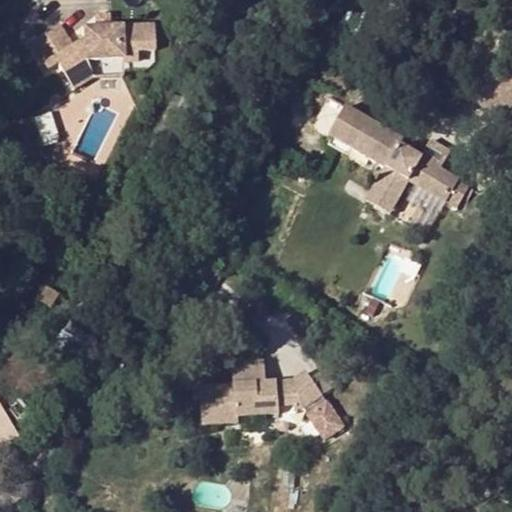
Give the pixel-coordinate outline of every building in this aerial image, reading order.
[(104,6),(92,6),(91,20),(104,20),(104,6)] [(54,14),(25,31),(41,60),(52,54),(57,65),(81,52),(115,51),(115,55),(131,56),(131,44),(148,44),(148,19),(104,20),(91,20),(78,19),(78,29),(67,36),(54,14)] [(81,52),(57,65),(65,79),(83,69),(114,69),(115,55),(115,51),(81,52)] [(396,135),(340,105),(324,133),(329,136),(349,148),(382,166),(370,187),(393,201),(404,182),(442,203),(453,179),(403,153),(391,146),(396,135)] [(409,142),(396,135),(391,146),(403,153),(409,142)] [(344,159),(349,148),(329,136),(324,147),(344,159)] [(384,217),(393,201),(370,187),(361,204),(384,217)] [(319,399),(302,372),(286,381),(269,380),(269,392),(258,392),(257,381),(257,361),(226,362),(226,387),(195,388),(198,426),(231,425),(231,416),(274,414),(273,405),(287,405),(300,410),(319,399)] [(269,380),(257,381),(258,392),(269,392),(269,380)]
